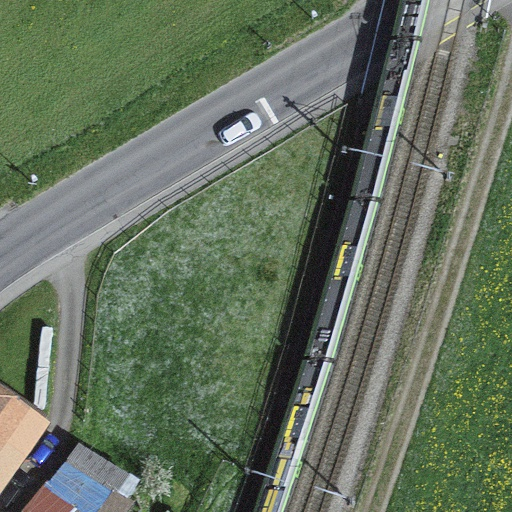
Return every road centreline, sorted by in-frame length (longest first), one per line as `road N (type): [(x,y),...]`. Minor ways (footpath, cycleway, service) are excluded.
road 1 (tertiary): [(0,254),(434,0)]
road 2 (track): [(511,78),(372,511)]
